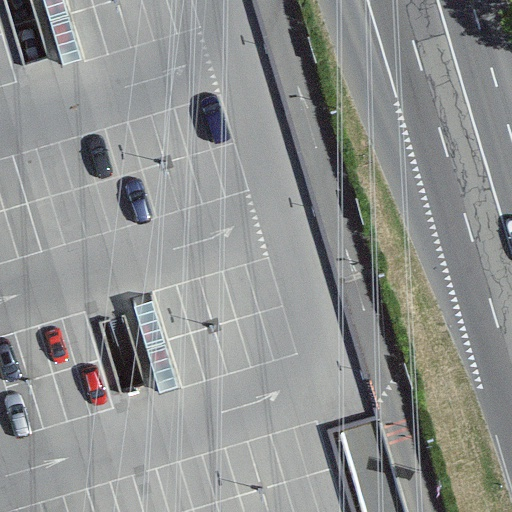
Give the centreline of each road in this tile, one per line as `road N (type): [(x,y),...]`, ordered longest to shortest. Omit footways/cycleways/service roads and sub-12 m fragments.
road 1 (secondary): [(456,133),(511,311)]
road 2 (secondary): [(333,0),(456,133)]
road 3 (secondary): [(418,0),(456,133)]
